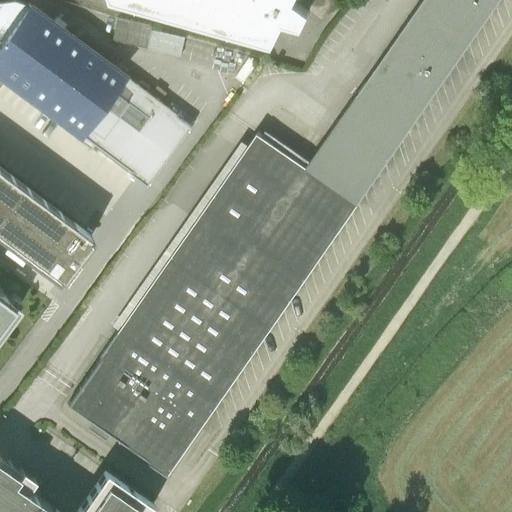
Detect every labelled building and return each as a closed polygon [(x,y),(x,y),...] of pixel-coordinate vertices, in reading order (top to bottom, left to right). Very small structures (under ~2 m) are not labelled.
[(0,0),(0,40),(28,3),(16,0),(0,0)] [(120,329),(69,402),(169,472),(204,422),(498,0),(423,0),(308,165),(259,131),(241,157),(234,152),(113,324),(120,329)] [(155,0),(273,33),(284,10),(304,16),(309,3),(305,0),(155,0)] [(0,72),(149,183),(192,124),(28,3),(0,40),(0,72)] [(113,41),(148,48),(152,30),(153,26),(117,19),(113,41)] [(184,36),(152,30),(148,48),(180,55),(184,36)] [(0,132),(0,208),(56,249),(92,200),(51,171),(43,183),(26,170),(35,157),(0,132)] [(0,338),(23,307),(0,290),(0,338)] [(0,511),(5,511),(7,510),(9,511),(147,511),(154,502),(105,468),(73,511),(62,511),(24,485),(32,473),(0,450),(0,511)]
